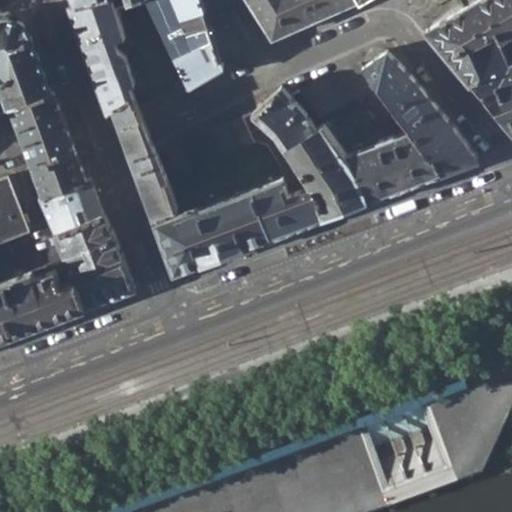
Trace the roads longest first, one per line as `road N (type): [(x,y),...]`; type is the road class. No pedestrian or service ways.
road 1 (unknown): [(0,471),(511,279)]
road 2 (primary): [(511,189),(170,325)]
road 3 (residential): [(280,67),(106,150)]
road 4 (residential): [(511,163),(387,19)]
road 5 (residential): [(170,325),(106,150)]
road 6 (primary): [(170,325),(0,388)]
road 7 (residential): [(106,150),(49,0)]
